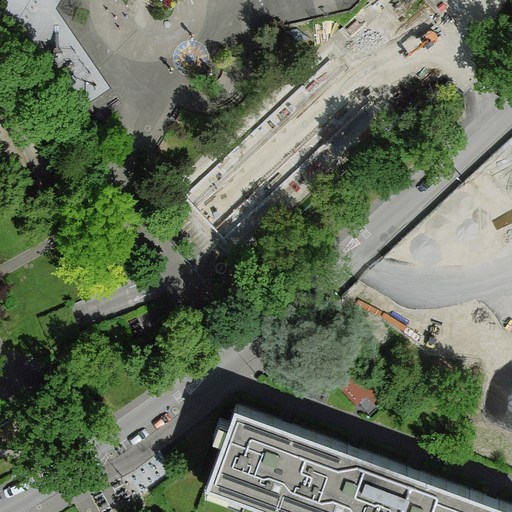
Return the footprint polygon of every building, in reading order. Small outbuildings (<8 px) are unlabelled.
[(58,15),(65,0),(16,0),(14,5),(35,15),(45,32),(51,35),(89,99),(91,100),(114,87),(78,25),(58,15)] [(394,0),(389,5),(179,201),(237,266),(468,48),(424,0),(394,0)] [(511,139),(394,251),(469,333),(511,290),(511,139)] [(511,351),(500,365),(511,375),(511,351)] [(511,511),(511,502),(237,404),(210,480),(298,511),(511,511)]
